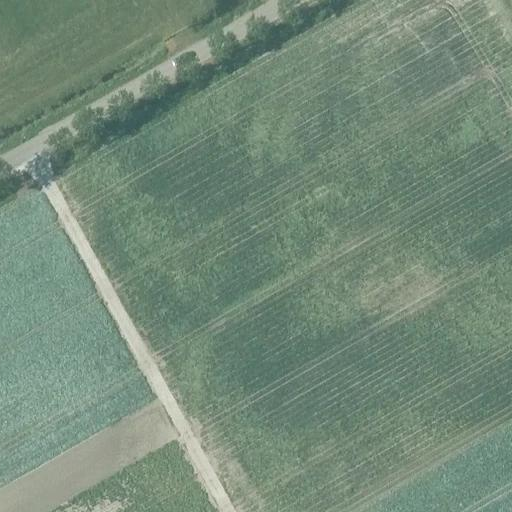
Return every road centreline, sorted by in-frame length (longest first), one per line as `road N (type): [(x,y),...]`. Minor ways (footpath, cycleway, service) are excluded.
road 1 (track): [(222,511),(19,148)]
road 2 (tertiary): [(0,159),(279,0)]
